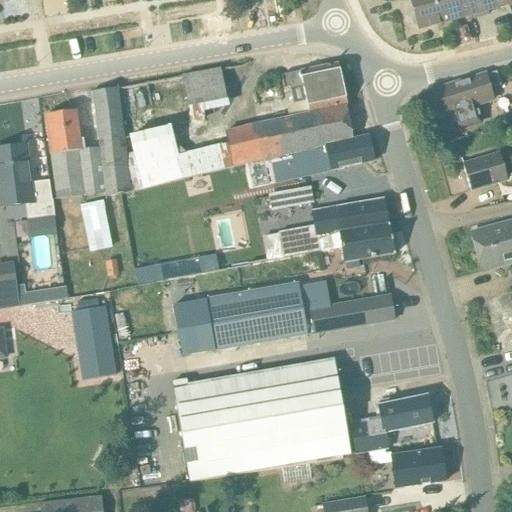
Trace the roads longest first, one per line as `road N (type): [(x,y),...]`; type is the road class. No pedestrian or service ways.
road 1 (unclassified): [(482,511),(465,378),(380,84)]
road 2 (unclassified): [(0,87),(341,30)]
road 3 (unclassified): [(380,84),(511,49)]
